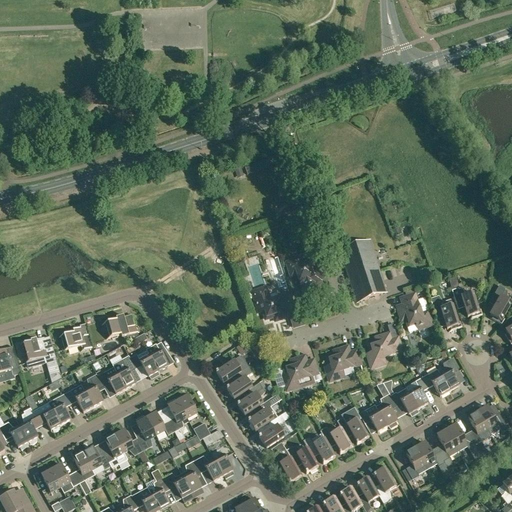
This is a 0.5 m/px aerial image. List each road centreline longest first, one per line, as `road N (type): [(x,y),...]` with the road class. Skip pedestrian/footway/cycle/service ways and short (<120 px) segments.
road 1 (secondary): [(0,200),(280,116)]
road 2 (residential): [(194,373),(139,296),(0,333)]
road 3 (residential): [(281,510),(487,391)]
road 4 (residential): [(352,322),(280,116)]
road 5 (residential): [(24,467),(194,373)]
road 6 (secondary): [(280,116),(405,74)]
road 7 (residential): [(259,477),(194,373)]
